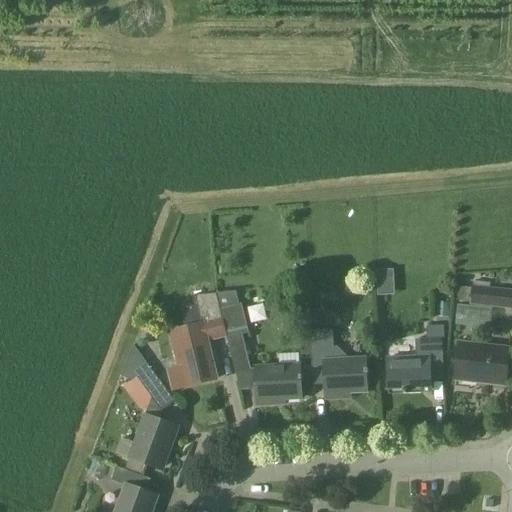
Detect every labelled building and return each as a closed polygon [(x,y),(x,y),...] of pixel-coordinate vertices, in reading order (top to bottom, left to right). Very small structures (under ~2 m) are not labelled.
[(379,295),(396,294),(394,268),(377,269),(379,295)] [(470,306),(511,310),(511,290),(472,286),(472,288),(459,287),(457,301),(470,303),(470,306)] [(236,292),(217,294),(221,309),(239,305),(236,292)] [(217,294),(214,294),(193,296),(195,306),(185,309),(187,319),(183,320),(185,329),(170,332),(179,370),(174,371),(170,372),(174,390),(179,389),(217,380),(208,343),(228,338),(221,309),(217,294)] [(221,309),(228,338),(236,370),(252,369),(243,335),(250,334),(243,304),(239,305),(221,309)] [(311,336),(311,331),(311,321),(301,322),(302,337),(311,336)] [(432,394),(431,380),(445,380),(442,340),(445,339),(445,326),(427,327),(428,340),(416,340),(417,358),(388,359),(389,390),(404,389),(404,395),(432,394)] [(311,331),(311,336),(314,386),(326,385),(327,400),(342,399),(342,394),(368,393),(366,359),(335,361),(334,331),(311,331)] [(478,384),(506,387),(511,349),(459,343),(456,375),(478,377),(478,384)] [(138,379),(152,398),(165,388),(134,345),(122,378),(134,382),(138,379)] [(302,399),(301,366),(300,366),(256,368),(258,406),(274,406),(273,401),(302,399)] [(163,411),(152,398),(146,416),(136,444),(122,439),(116,454),(130,459),(160,469),(169,444),(173,445),(179,428),(159,421),(163,411)] [(115,511),(154,511),(160,497),(144,491),(148,478),(117,467),(112,481),(125,486),(115,511)]
